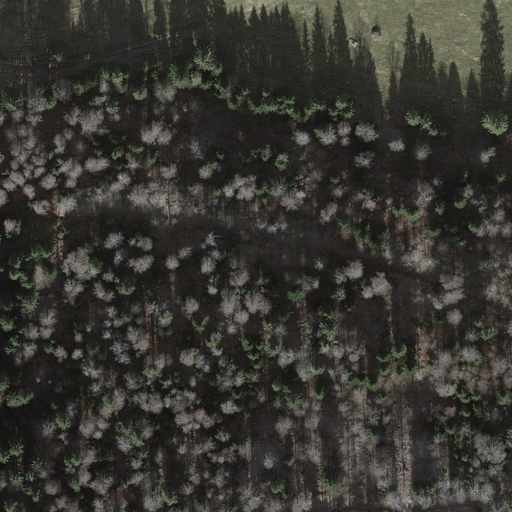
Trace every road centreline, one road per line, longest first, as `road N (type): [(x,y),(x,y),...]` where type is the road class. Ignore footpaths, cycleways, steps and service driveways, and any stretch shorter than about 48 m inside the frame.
road 1 (track): [(0,207),(61,214),(145,209),(310,240),(416,267),(511,310)]
road 2 (track): [(282,0),(265,12),(108,53),(59,63),(0,61)]
road 3 (track): [(259,511),(352,508),(511,477)]
